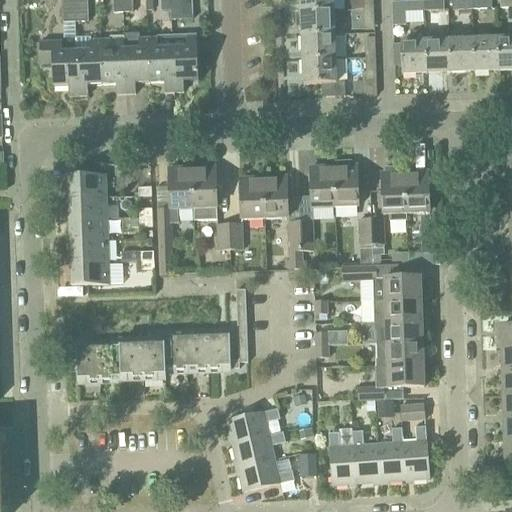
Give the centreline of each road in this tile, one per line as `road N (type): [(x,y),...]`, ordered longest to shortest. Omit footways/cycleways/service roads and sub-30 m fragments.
road 1 (residential): [(467,511),(453,120)]
road 2 (residential): [(34,411),(19,134)]
road 3 (residential): [(19,134),(233,127)]
road 4 (residential): [(206,407),(258,396),(279,382),(274,288)]
road 5 (residential): [(34,411),(206,407)]
road 6 (residential): [(233,127),(388,122)]
road 7 (residential): [(19,134),(11,0)]
road 8 (residential): [(233,127),(229,0)]
road 9 (residential): [(388,122),(383,0)]
